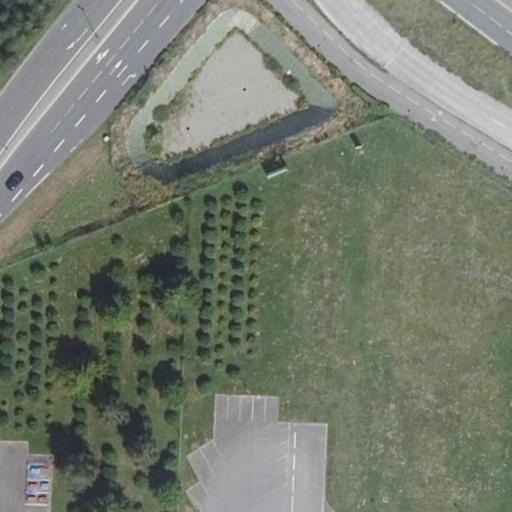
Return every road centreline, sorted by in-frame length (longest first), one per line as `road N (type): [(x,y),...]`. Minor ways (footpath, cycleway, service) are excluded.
road 1 (primary): [(0,193),(168,0)]
road 2 (primary): [(98,0),(0,124)]
